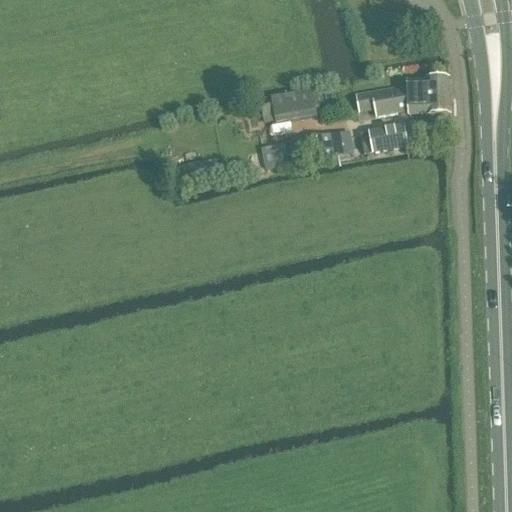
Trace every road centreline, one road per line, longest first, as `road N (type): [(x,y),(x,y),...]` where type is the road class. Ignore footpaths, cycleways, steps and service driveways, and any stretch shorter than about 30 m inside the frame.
road 1 (unclassified): [(414,0),(437,14),(455,51),(465,151),(472,511)]
road 2 (primary): [(508,511),(493,65)]
